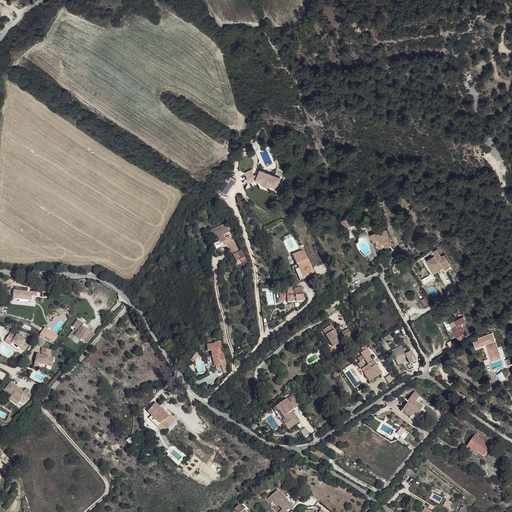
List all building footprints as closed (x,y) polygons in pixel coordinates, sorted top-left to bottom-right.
[(251,170),(245,172),(247,178),(251,177),(254,176),(251,170)] [(280,178),(259,170),(258,174),(256,175),(254,176),(251,177),(253,181),(255,180),(261,183),(261,184),(270,188),(270,186),(276,188),(280,178)] [(373,205),(364,209),(363,213),(368,212),(368,211),(370,210),(371,212),(375,211),(373,205)] [(341,221),(342,224),(346,225),(349,223),(350,220),(348,217),(341,221)] [(227,247),(230,254),(238,250),(233,240),(231,240),(229,236),(225,239),(223,235),(229,232),(227,228),(226,225),(225,223),(220,225),(222,230),(215,233),(219,241),(213,244),(216,250),(219,248),(218,248),(221,247),(221,248),(225,247),(224,245),(226,244),(227,247)] [(370,223),(365,225),(368,231),(373,229),(370,223)] [(370,234),(377,251),(382,249),(384,254),(390,251),(387,246),(392,244),(386,229),(380,231),(380,230),(370,234)] [(405,257),(414,253),(410,245),(407,247),(405,243),(400,245),(405,257)] [(235,253),(233,254),(236,261),(240,260),(241,263),(242,262),(246,260),(242,250),(235,253)] [(304,250),(292,256),(296,265),(297,264),(303,278),(314,273),(304,250)] [(437,250),(433,252),(435,256),(429,260),(436,272),(444,268),(445,270),(449,268),(448,266),(447,265),(450,263),(445,255),(441,257),(437,250)] [(436,272),(429,260),(426,261),(434,273),(436,272)] [(395,267),(399,273),(407,267),(403,262),(395,267)] [(298,266),(294,268),(299,280),(303,278),(298,266)] [(429,276),(422,279),(424,284),(431,280),(429,276)] [(13,299),(31,301),(32,297),(36,297),(37,293),(24,291),(25,287),(14,286),(13,299)] [(287,291),(279,292),(279,297),(280,296),(281,300),(280,300),(280,304),(283,303),(283,301),(287,300),(287,303),(293,302),(293,299),(296,299),(296,300),(297,302),(304,301),(302,287),(294,288),(295,290),(292,290),(292,288),(286,289),(287,291)] [(383,308),(390,304),(387,299),(381,302),(383,308)] [(459,341),(466,338),(460,325),(463,324),(463,325),(466,324),(463,317),(450,323),(459,341)] [(87,343),(95,334),(88,329),(87,330),(82,326),(84,324),(78,320),(73,327),(76,329),(75,331),(77,333),(74,336),(80,340),(81,339),(87,343)] [(342,334),(338,337),(335,333),(334,334),(333,331),(334,331),(330,325),(323,330),(333,347),(352,335),(348,329),(342,333),(342,334)] [(71,340),(74,336),(77,333),(75,331),(73,330),(68,337),(71,340)] [(10,333),(5,341),(10,345),(12,342),(20,348),(24,350),(27,345),(24,343),(25,341),(17,335),(15,337),(10,333)] [(500,358),(495,343),(492,333),(474,339),(476,347),(485,345),(491,363),(492,363),(492,361),(500,358)] [(20,348),(12,342),(10,345),(18,350),(20,348)] [(220,347),(219,342),(215,342),(215,344),(207,345),(208,351),(212,350),(213,355),(212,355),(214,366),(215,366),(220,364),(221,366),(221,368),(222,368),(223,373),(226,372),(228,371),(229,371),(228,366),(226,366),(222,350),(222,347),(220,347)] [(370,353),(365,345),(360,348),(361,350),(359,351),(361,353),(360,353),(362,356),(357,359),(359,363),(357,364),(360,369),(364,366),(362,362),(365,360),(368,365),(361,369),(364,372),(363,373),(366,376),(370,373),(374,378),(382,373),(376,364),(375,365),(372,361),(368,355),(370,353)] [(35,362),(52,367),(54,358),(49,357),(48,357),(49,354),(50,355),(51,350),(42,348),(41,352),(42,353),(44,353),(43,356),(41,355),(37,354),(35,362)] [(398,348),(391,352),(398,365),(405,361),(404,358),(406,357),(410,364),(416,361),(411,351),(405,354),(402,356),(398,348)] [(499,377),(505,373),(501,368),(496,373),(499,377)] [(503,382),(509,377),(505,373),(499,377),(503,382)] [(394,379),(390,374),(385,378),(389,383),(394,379)] [(11,381),(5,389),(12,395),(11,397),(19,403),(23,398),(23,399),(28,393),(30,391),(26,388),(23,392),(23,393),(16,388),(17,386),(11,381)] [(423,407),(415,402),(420,396),(414,392),(408,400),(410,402),(412,403),(410,405),(409,404),(408,402),(401,411),(413,419),(415,417),(421,409),(423,407)] [(286,399),(276,406),(278,410),(279,410),(282,408),(290,419),(284,423),(288,429),(299,421),(292,410),(293,410),(292,408),(298,404),(296,402),(299,400),(295,395),(293,397),(292,396),(286,400),(286,399)] [(19,403),(11,397),(9,398),(17,405),(19,403)] [(155,403),(148,411),(152,415),(149,419),(158,427),(161,425),(162,423),(168,427),(173,422),(168,417),(169,416),(155,403)] [(290,419),(282,408),(279,410),(285,419),(282,421),(284,423),(290,419)] [(401,436),(404,431),(405,432),(406,431),(405,430),(401,427),(398,430),(400,431),(397,434),(401,436)] [(491,448),(481,441),(482,439),(475,434),(467,446),(471,449),(471,448),(484,457),(491,448)] [(131,436),(126,440),(134,449),(138,444),(131,436)] [(484,457),(471,448),(471,449),(470,450),(476,455),(477,453),(484,458),(484,457)] [(323,453),(316,449),(315,452),(311,450),(310,452),(311,453),(310,455),(319,460),(323,453)] [(279,484),(282,481),(276,476),(273,479),(279,484)] [(279,511),(285,511),(287,510),(289,509),(293,506),(292,505),(292,506),(288,501),(288,500),(282,493),(281,494),(278,490),(267,499),(271,503),(273,502),(276,505),(277,504),(282,510),(279,511)]
